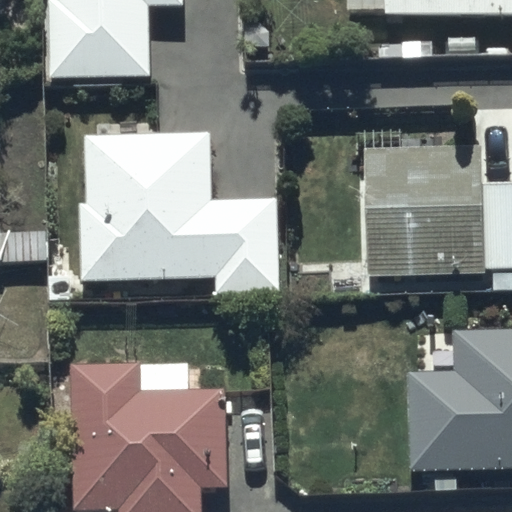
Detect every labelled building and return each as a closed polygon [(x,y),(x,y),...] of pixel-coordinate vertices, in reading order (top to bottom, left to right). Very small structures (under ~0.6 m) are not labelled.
[(44,0),(44,7),(36,7),(37,91),(140,89),(139,16),(172,15),(171,0),(44,0)] [(511,0),(335,0),(335,17),(373,18),(373,25),(511,26),(511,0)] [(204,207),(204,144),(75,145),(75,215),(70,215),(70,295),(204,295),(204,305),(277,305),(277,207),(204,207)] [(468,161),(350,162),(354,289),(471,283),(471,275),(511,275),(511,194),(468,195),(468,161)] [(0,271),(40,271),(39,238),(0,238),(0,271)] [(443,382),(395,382),(395,478),(511,477),(511,339),(443,339),(443,382)] [(178,374),(58,375),(58,511),(200,511),(201,498),(216,498),(216,473),(229,473),(228,401),(178,402),(178,374)]
